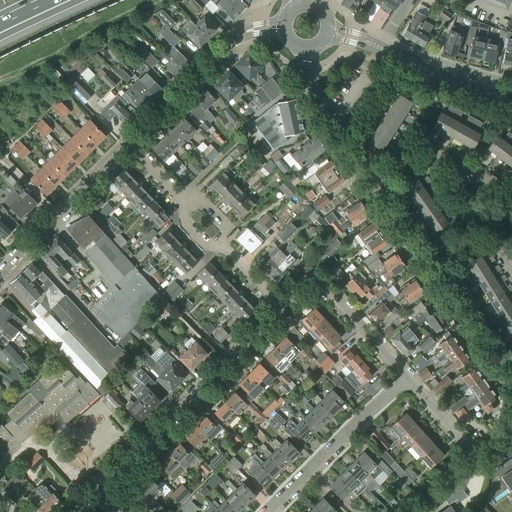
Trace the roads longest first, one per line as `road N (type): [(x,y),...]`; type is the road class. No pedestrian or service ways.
road 1 (residential): [(281,308),(97,491)]
road 2 (residential): [(511,388),(368,185)]
road 3 (residential): [(511,276),(489,239),(499,200),(466,171),(422,149),(368,185)]
road 4 (tertiary): [(127,144),(237,38),(284,27)]
road 5 (residential): [(267,511),(405,377)]
road 6 (tertiary): [(0,280),(127,144)]
road 7 (residential): [(405,377),(319,283),(301,287),(281,308)]
road 8 (residential): [(368,185),(310,101),(306,48)]
road 9 (residential): [(511,427),(475,455),(405,377)]
road 10 (secondary): [(511,102),(377,48)]
